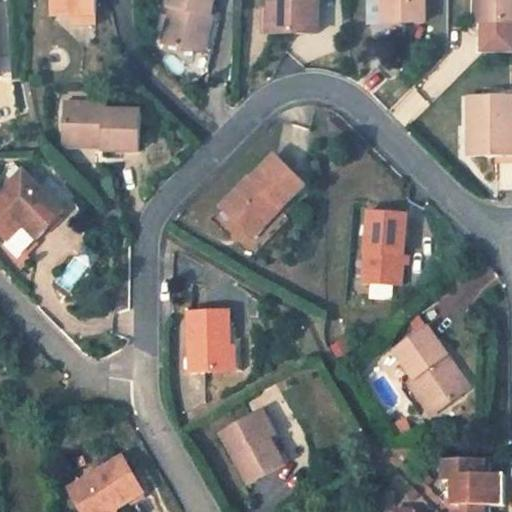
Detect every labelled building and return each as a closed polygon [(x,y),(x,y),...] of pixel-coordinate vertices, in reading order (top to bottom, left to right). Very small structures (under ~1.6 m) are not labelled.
[(52,0),(53,16),(72,15),(96,15),(95,0),(52,0)] [(169,0),(168,7),(171,8),(161,44),(198,54),(207,18),(209,19),(214,0),(169,0)] [(318,35),(318,0),(269,0),(270,14),(269,34),(318,35)] [(382,0),(382,24),(424,23),(424,1),(420,1),(419,0),(382,0)] [(511,0),(475,0),(475,21),(481,21),(481,51),(511,51),(511,0)] [(96,15),(72,15),(72,24),(96,24),(96,15)] [(207,18),(198,54),(200,54),(209,19),(207,18)] [(511,95),(469,95),(469,126),(473,126),(473,156),(496,156),(511,155),(511,95)] [(104,106),(64,104),(62,141),(101,142),(101,151),(137,153),(139,113),(104,111),(104,106)] [(101,142),(62,141),(62,150),(101,151),(101,142)] [(244,177),(213,206),(238,233),(269,205),(274,211),(300,186),(271,155),(246,179),(244,177)] [(25,170),(0,196),(0,228),(12,240),(25,226),(34,217),(48,230),(66,210),(25,170)] [(269,205),(238,233),(244,239),(274,211),(269,205)] [(363,281),(401,284),(407,213),(368,210),(363,281)] [(34,217),(25,226),(38,239),(48,230),(34,217)] [(360,282),(361,253),(349,253),(348,281),(360,282)] [(74,293),(85,267),(71,262),(61,287),(74,293)] [(393,298),(393,286),(369,287),(369,299),(393,298)] [(190,373),(242,371),(241,339),(230,340),(229,312),(188,313),(190,373)] [(417,329),(425,324),(419,314),(411,320),(417,329)] [(449,356),(429,326),(395,349),(415,378),(410,381),(433,415),(466,392),(444,359),(449,356)] [(444,359),(466,392),(471,389),(449,356),(444,359)] [(267,443),(270,441),(277,437),(263,411),(252,416),(267,443)] [(220,434),(248,485),(284,466),(270,441),(267,443),(252,416),(220,434)] [(393,424),(398,436),(412,430),(407,418),(393,424)] [(124,457),(70,490),(83,511),(114,511),(118,510),(146,492),(124,457)] [(488,511),(489,508),(508,508),(508,477),(488,477),(488,461),(446,461),(446,482),(456,482),(456,502),(449,509),(451,511),(488,511)]
